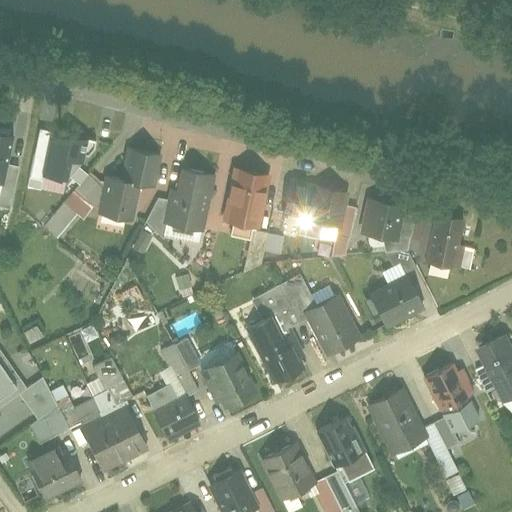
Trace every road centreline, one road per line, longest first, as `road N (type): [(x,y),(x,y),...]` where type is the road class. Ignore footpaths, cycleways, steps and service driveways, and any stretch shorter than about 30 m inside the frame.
road 1 (residential): [(0,60),(511,197)]
road 2 (residential): [(84,511),(511,297)]
